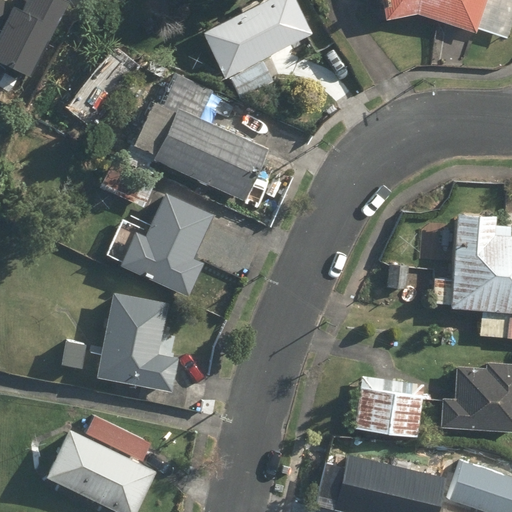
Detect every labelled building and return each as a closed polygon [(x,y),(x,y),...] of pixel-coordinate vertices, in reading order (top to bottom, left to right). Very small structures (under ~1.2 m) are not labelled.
[(0,0),(0,60),(28,74),(63,0),(20,0),(18,5),(4,0),(0,0)] [(295,0),(253,0),(198,29),(224,77),(228,74),(240,96),(272,79),(261,57),(311,31),(295,0)] [(511,0),(379,0),(382,15),(413,10),(474,31),(475,27),(504,37),(511,14),(511,0)] [(66,108),(91,127),(132,73),(108,54),(66,108)] [(211,89),(176,72),(161,104),(149,98),(129,141),(150,152),(149,155),(242,199),(267,147),(199,115),(211,89)] [(113,155),(97,185),(140,207),(156,177),(113,155)] [(143,232),(132,228),(116,262),(186,295),(198,268),(201,270),(213,245),(200,239),(213,212),(164,189),(143,232)] [(494,213),(454,210),(447,305),(480,307),(479,333),(511,335),(511,232),(507,232),(508,223),(493,222),(494,213)] [(167,300),(111,290),(95,374),(170,389),(176,355),(157,352),(167,300)] [(84,343),(61,339),(57,363),(81,366),(84,343)] [(453,396),(440,395),(437,425),(511,429),(511,362),(484,361),(484,365),(455,363),(453,396)] [(421,382),(361,374),(354,425),(414,434),(421,382)] [(134,511),(155,470),(66,426),(42,474),(120,511),(134,511)] [(433,511),(442,475),(343,452),(330,507),(349,511),(433,511)] [(511,511),(511,475),(461,458),(447,498),(487,511),(511,511)]
